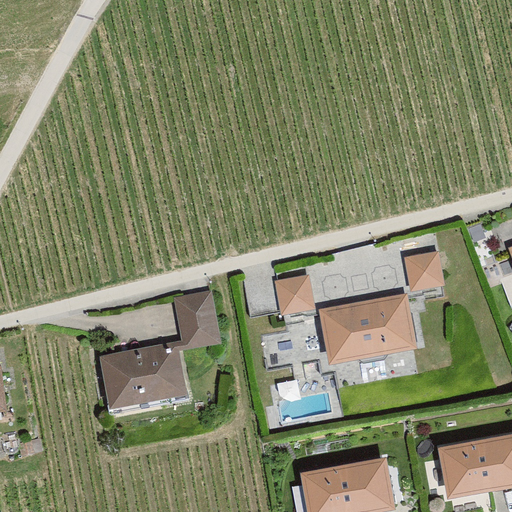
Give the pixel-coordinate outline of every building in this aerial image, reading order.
[(445,252),(413,258),(419,289),(451,283),(445,252)] [(314,276),(283,282),(289,313),(320,307),(314,276)] [(189,339),(107,355),(117,405),(194,390),(186,348),(227,340),(217,291),(180,298),(189,339)] [(414,294),(329,311),(339,360),(424,344),(414,294)] [(0,413),(13,412),(6,363),(0,363),(0,413)] [(511,485),(511,435),(448,448),(457,496),(511,485)] [(317,511),(363,511),(400,505),(392,459),(310,473),(317,511)]
